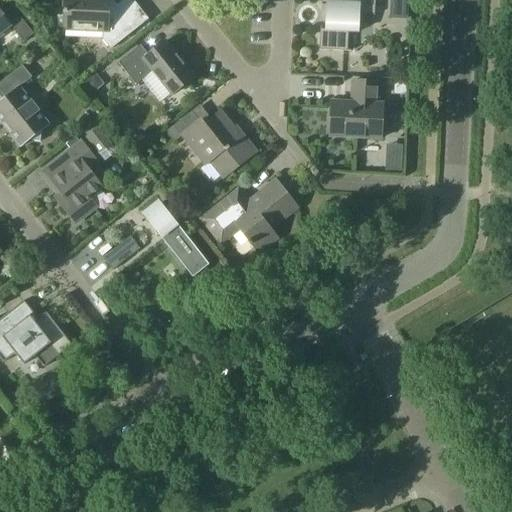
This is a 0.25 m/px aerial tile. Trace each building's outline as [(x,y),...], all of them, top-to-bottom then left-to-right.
[(103,40),(111,49),(147,20),(131,0),(126,0),(117,7),(111,0),(65,0),(64,30),(104,32),(103,40)] [(319,51),(351,52),(352,32),(359,33),(360,15),(375,16),(375,0),(321,0),(321,6),(327,6),(326,28),(320,27),(319,51)] [(0,34),(11,26),(0,12),(0,34)] [(16,34),(23,43),(33,35),(27,26),(16,34)] [(194,78),(165,42),(148,56),(141,46),(118,64),(136,86),(153,72),(172,96),(194,78)] [(0,122),(21,148),(50,125),(20,88),(32,78),(22,66),(0,83),(0,97),(3,101),(0,102),(0,122)] [(381,140),(383,104),(378,104),(379,83),(353,82),(352,103),(332,102),(330,137),(381,140)] [(174,143),(187,133),(223,178),(238,166),(238,167),(256,153),(236,128),(233,130),(220,113),(205,125),(194,111),(166,133),(174,143)] [(98,128),(86,139),(100,155),(112,145),(98,128)] [(89,198),(102,188),(87,169),(96,161),(81,143),(59,160),(67,170),(51,182),(61,194),(55,199),(76,225),(97,208),(89,198)] [(297,209),(276,182),(248,203),(238,191),(201,220),(221,245),(240,230),(257,251),(261,252),(274,241),(275,237),(270,231),(297,209)] [(144,216),(152,226),(193,279),(209,266),(165,210),(160,204),(144,216)] [(103,259),(113,271),(140,249),(130,237),(103,259)] [(294,285),(293,272),(270,274),(271,287),(294,285)] [(24,301),(0,319),(0,359),(3,363),(14,355),(23,366),(35,357),(44,368),(72,346),(46,313),(38,320),(24,301)]
